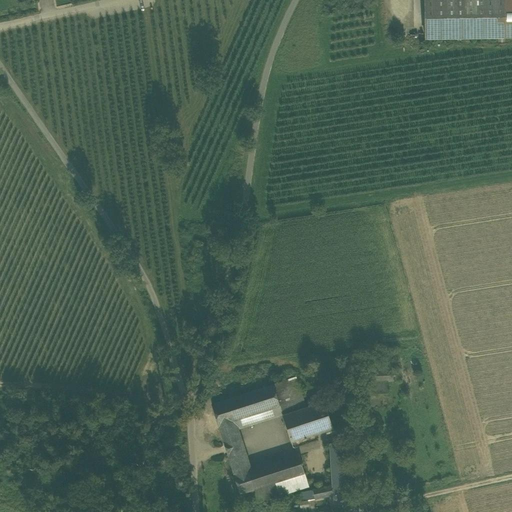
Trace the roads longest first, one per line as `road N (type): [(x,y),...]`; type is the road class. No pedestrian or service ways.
road 1 (residential): [(187,417),(232,271),(252,125),(296,0)]
road 2 (residential): [(187,417),(159,301),(0,64)]
road 3 (track): [(0,375),(182,398)]
road 4 (track): [(366,511),(511,482)]
